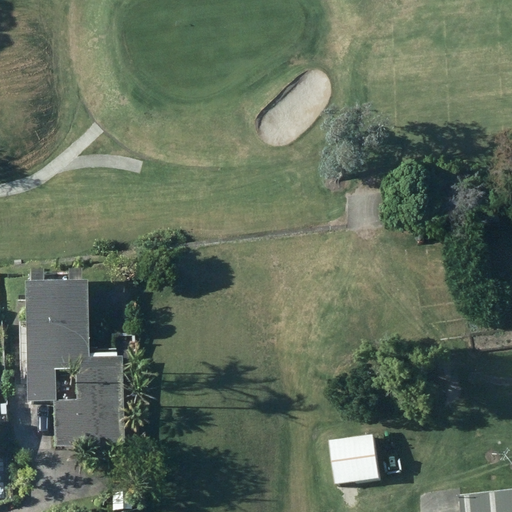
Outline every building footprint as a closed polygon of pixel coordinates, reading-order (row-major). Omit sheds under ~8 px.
[(52,377),(73,376),(87,358),(84,288),(78,288),(78,280),(29,282),(29,292),(21,293),(25,409),(53,409),(52,377)] [(114,357),(87,358),(73,376),(74,408),(53,409),(55,454),(123,451),(120,361),(114,362),(114,357)] [(385,481),(379,436),(337,441),(342,486),(385,481)] [(511,511),(511,492),(465,497),(466,511),(511,511)] [(136,511),(136,493),(108,494),(107,511),(136,511)]
